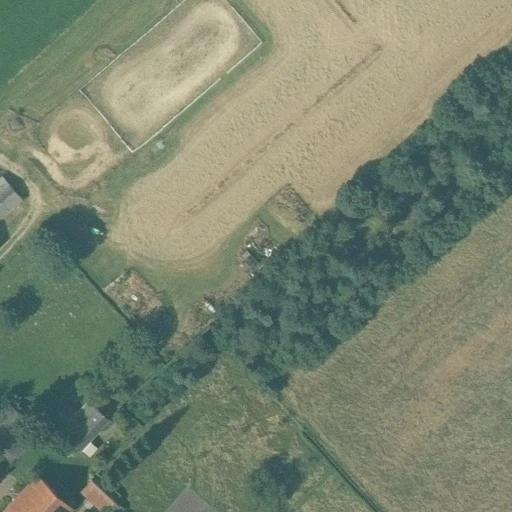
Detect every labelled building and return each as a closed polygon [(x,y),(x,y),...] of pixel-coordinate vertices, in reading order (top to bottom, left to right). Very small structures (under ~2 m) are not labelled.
[(0,216),(21,198),(2,176),(0,177),(0,216)] [(0,408),(0,439),(16,456),(40,433),(8,400),(0,408)] [(109,421),(109,420),(87,400),(77,411),(67,403),(50,423),(80,452),(109,421)] [(68,511),(72,509),(37,475),(1,511),(68,511)] [(82,488),(105,511),(118,498),(95,475),(82,488)]
